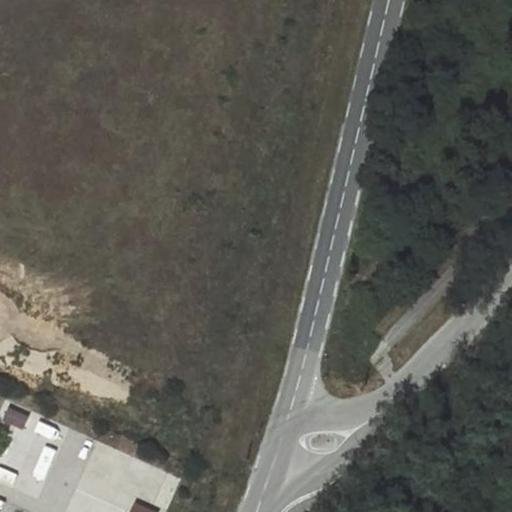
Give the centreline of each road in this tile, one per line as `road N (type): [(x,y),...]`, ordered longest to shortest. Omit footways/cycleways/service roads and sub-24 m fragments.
road 1 (secondary): [(389,0),(283,444)]
road 2 (unclassified): [(511,283),(358,428),(307,448),(283,444)]
